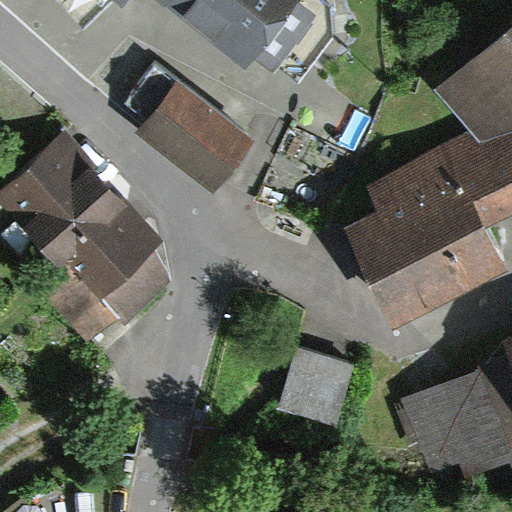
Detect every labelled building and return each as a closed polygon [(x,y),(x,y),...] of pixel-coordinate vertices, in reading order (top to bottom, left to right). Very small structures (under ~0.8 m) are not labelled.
[(115,0),(121,5),(125,0),(160,0),(248,68),(256,57),(275,72),(281,65),(300,80),(335,35),(332,6),(324,0),(115,0)] [(511,26),(436,90),(475,135),(484,146),(511,131),(511,26)] [(214,193),(255,142),(157,62),(124,102),(142,117),(147,121),(138,132),(214,193)] [(348,230),(393,330),(508,272),(486,229),(511,215),(511,131),(484,146),(475,135),(367,189),(378,213),(348,230)] [(119,195),(67,136),(0,192),(0,197),(72,281),(51,299),(87,341),(119,313),(126,321),(173,280),(149,251),(159,242),(119,195)] [(511,333),(502,338),(511,358),(401,405),(430,472),(466,456),(474,473),(507,459),(511,471),(511,333)] [(357,366),(294,348),(277,408),(339,426),(357,366)]
